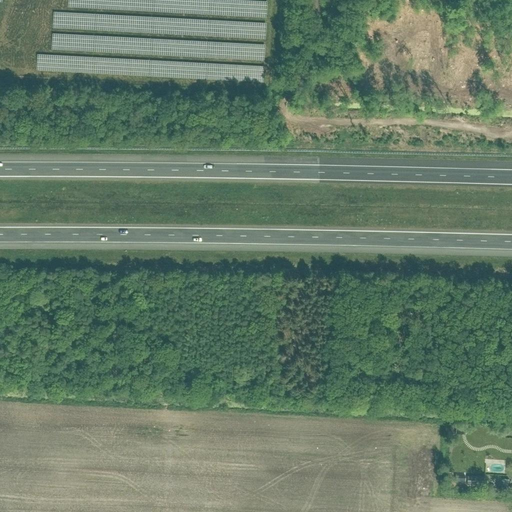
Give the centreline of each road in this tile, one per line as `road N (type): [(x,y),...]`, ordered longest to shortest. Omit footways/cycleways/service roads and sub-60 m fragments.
road 1 (motorway): [(511,177),(0,169)]
road 2 (motorway): [(0,234),(511,241)]
